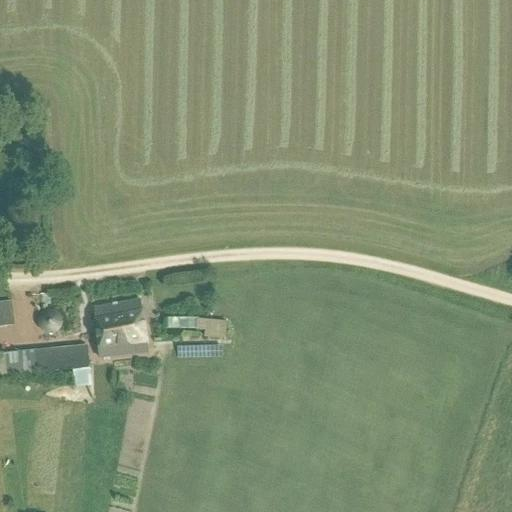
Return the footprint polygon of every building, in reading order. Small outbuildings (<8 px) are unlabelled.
[(11,150),(23,149),(21,121),(8,122),(9,128),(0,128),(0,152),(11,151),(11,150)] [(141,300),(95,309),(98,332),(101,358),(149,352),(146,327),(141,300)] [(0,304),(0,326),(14,325),(12,303),(0,304)] [(88,347),(6,353),(7,376),(90,369),(88,347)] [(214,358),(212,350),(191,354),(192,363),(214,358)]
